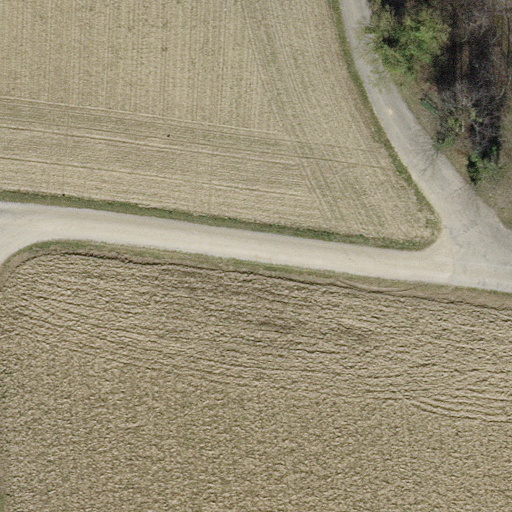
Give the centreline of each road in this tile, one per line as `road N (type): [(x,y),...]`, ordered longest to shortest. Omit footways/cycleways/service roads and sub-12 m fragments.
road 1 (track): [(0,219),(486,278)]
road 2 (track): [(360,0),(396,94),(486,278)]
